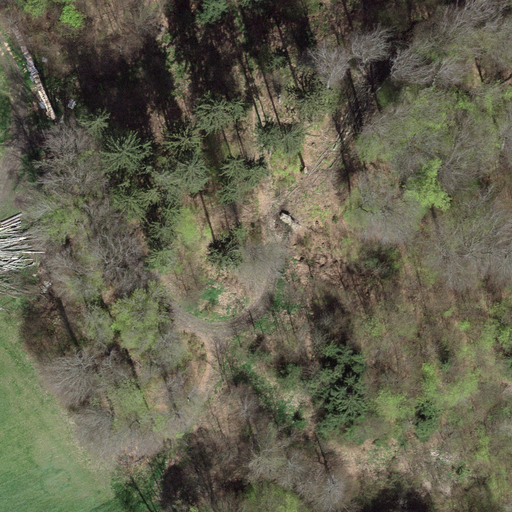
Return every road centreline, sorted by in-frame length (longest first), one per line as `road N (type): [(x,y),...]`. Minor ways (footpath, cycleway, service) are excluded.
road 1 (track): [(24,89),(89,134),(164,295),(212,331),(250,319)]
road 2 (track): [(0,190),(24,89),(0,40)]
